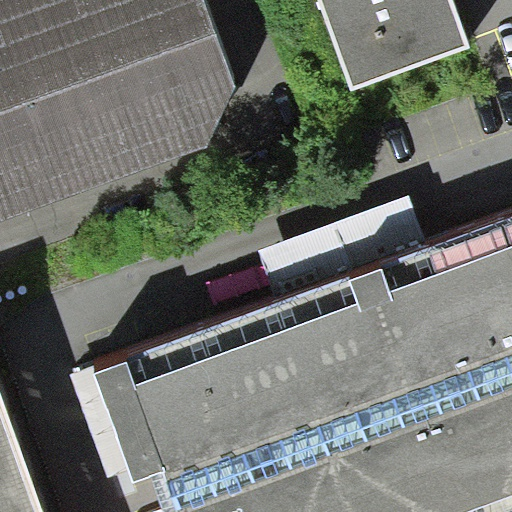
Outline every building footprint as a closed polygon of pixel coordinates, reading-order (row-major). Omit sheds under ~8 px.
[(0,0),(0,213),(213,137),(239,74),(213,0),(0,0)] [(318,0),(350,84),(475,38),(460,0),(318,0)] [(190,511),(447,511),(511,490),(511,245),(143,372),(190,511)] [(82,371),(118,474),(135,468),(99,365),(82,371)] [(0,511),(44,511),(0,391),(0,511)]
